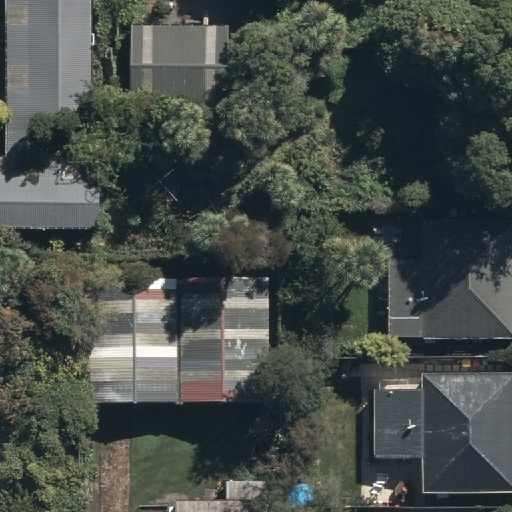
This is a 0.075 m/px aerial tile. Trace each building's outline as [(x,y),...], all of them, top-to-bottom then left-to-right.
[(12,0),(11,152),(0,151),(0,227),(104,229),(107,0),(12,0)] [(231,25),(136,23),(134,102),(229,104),(231,25)] [(511,336),(511,214),(426,216),(426,259),(394,259),(395,338),(511,336)] [(119,276),(118,403),(272,404),(273,277),(119,276)] [(511,493),(511,373),(426,375),(426,389),(380,389),(381,457),(427,456),(428,494),(511,493)] [(0,511),(11,511),(10,379),(0,379),(0,511)] [(179,511),(281,511),(281,499),(179,500),(179,511)]
